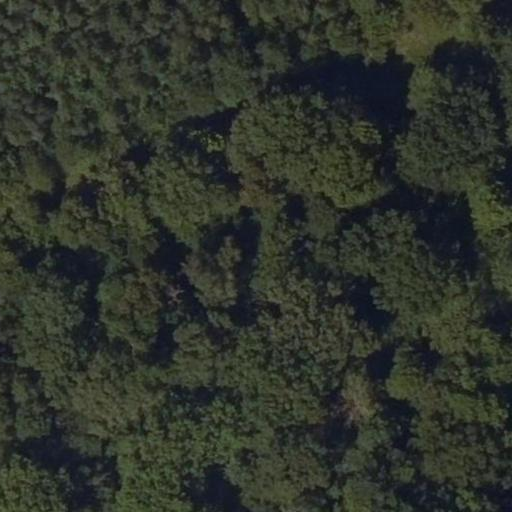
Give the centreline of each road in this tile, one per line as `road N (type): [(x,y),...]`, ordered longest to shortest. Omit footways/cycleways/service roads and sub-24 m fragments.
road 1 (track): [(0,211),(511,8)]
road 2 (track): [(19,204),(166,511)]
